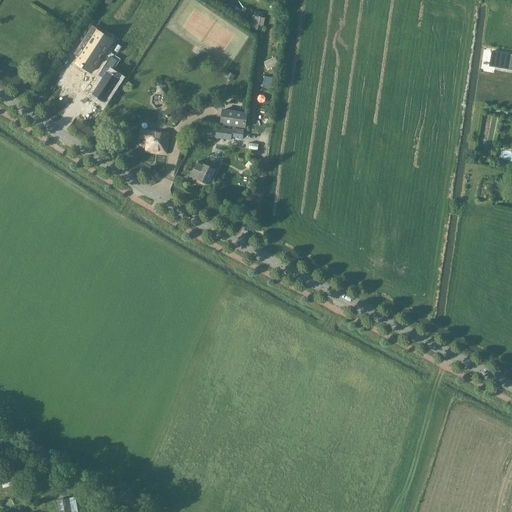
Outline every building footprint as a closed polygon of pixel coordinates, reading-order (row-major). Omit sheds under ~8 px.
[(242,10),(235,6),(231,12),(237,16),(242,10)] [(118,26),(125,30),(132,20),(133,17),(127,13),(118,26)] [(262,31),(263,26),(259,25),(261,17),(253,15),(250,28),(262,31)] [(138,24),(132,20),(125,30),(121,37),(128,41),(138,24)] [(80,59),(77,64),(90,72),(100,58),(98,57),(100,54),(102,55),(111,40),(92,28),(80,46),(86,50),(80,59)] [(511,54),(492,51),(490,62),(495,63),(494,68),(511,71),(511,64),(511,54)] [(235,76),(226,71),(223,77),(232,82),(235,76)] [(106,72),(91,96),(102,103),(113,86),(118,89),(124,79),(119,75),(117,79),(106,72)] [(276,78),(264,76),(262,85),(275,87),(276,78)] [(166,96),(167,85),(157,84),(156,95),(166,96)] [(246,113),(223,109),(221,122),(244,125),(246,113)] [(243,138),(244,130),(232,128),(232,129),(219,128),(217,138),(231,140),(231,137),(243,138)] [(161,131),(141,129),(140,139),(147,140),(145,152),(165,155),(169,132),(161,131)] [(259,161),(252,156),(247,161),(254,167),(259,161)] [(203,165),(197,162),(190,176),(197,179),(208,185),(218,164),(213,161),(210,168),(203,165)] [(477,231),(472,252),(498,258),(501,243),(492,240),(493,235),(477,231)] [(511,299),(492,295),(489,310),(511,316),(511,299)] [(58,511),(78,511),(75,497),(56,501),(58,511)]
